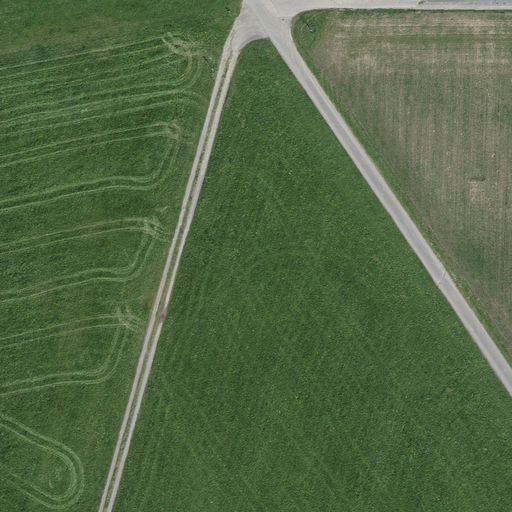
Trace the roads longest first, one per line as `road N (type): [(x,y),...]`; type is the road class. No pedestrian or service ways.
road 1 (track): [(107,511),(224,71),(258,6),(511,7)]
road 2 (track): [(254,0),(511,395)]
